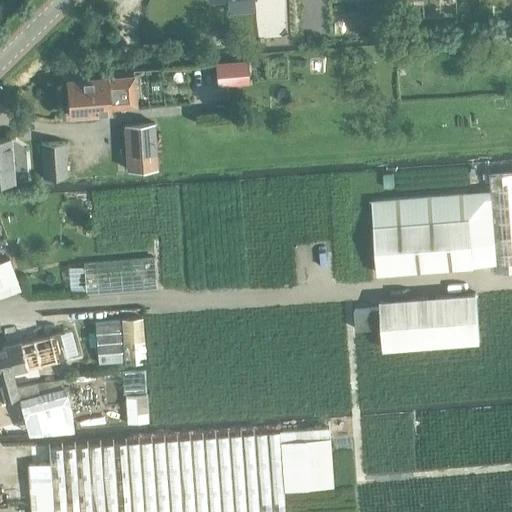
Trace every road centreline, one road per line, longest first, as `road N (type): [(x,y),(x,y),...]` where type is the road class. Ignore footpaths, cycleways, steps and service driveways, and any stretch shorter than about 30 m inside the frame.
road 1 (track): [(348,290),(362,481),(511,468)]
road 2 (track): [(348,290),(511,278)]
